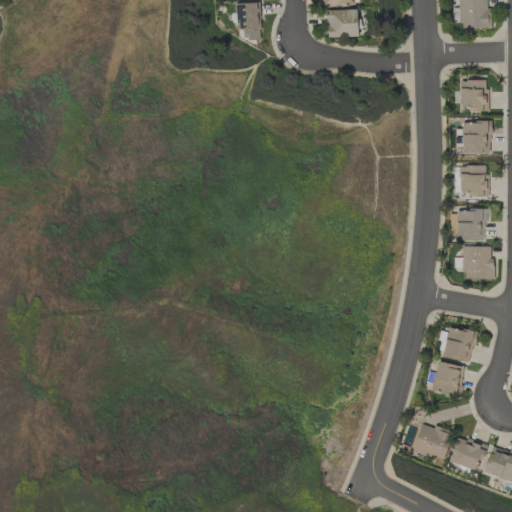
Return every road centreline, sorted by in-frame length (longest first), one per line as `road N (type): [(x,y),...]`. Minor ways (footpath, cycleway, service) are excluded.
road 1 (residential): [(425,0),(427,214),(412,338),(370,480)]
road 2 (residential): [(427,60),(369,65),(320,57),(300,47),(294,0)]
